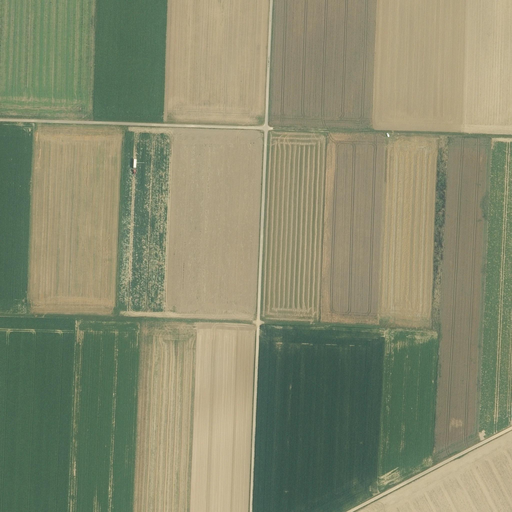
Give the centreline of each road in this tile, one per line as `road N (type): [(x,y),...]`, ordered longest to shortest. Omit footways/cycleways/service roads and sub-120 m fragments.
road 1 (track): [(0,120),(511,138)]
road 2 (track): [(271,0),(254,511)]
road 3 (track): [(385,328),(0,314)]
road 4 (track): [(511,432),(358,511)]
